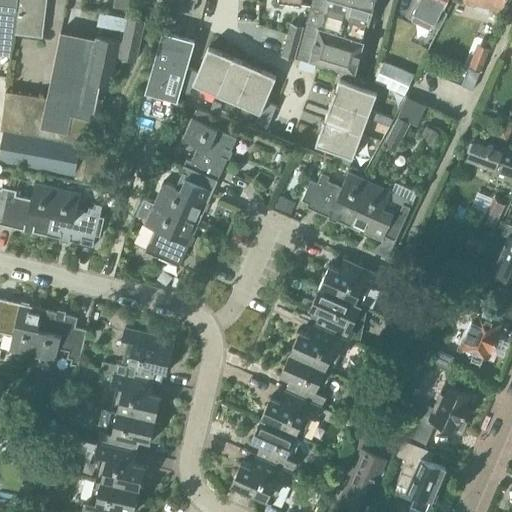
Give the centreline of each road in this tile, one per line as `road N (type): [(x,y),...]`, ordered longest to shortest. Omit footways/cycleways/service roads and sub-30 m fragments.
road 1 (residential): [(205,328),(179,305),(0,267)]
road 2 (residential): [(203,504),(184,481),(211,359),(205,328)]
road 3 (residential): [(205,328),(233,306),(274,216)]
